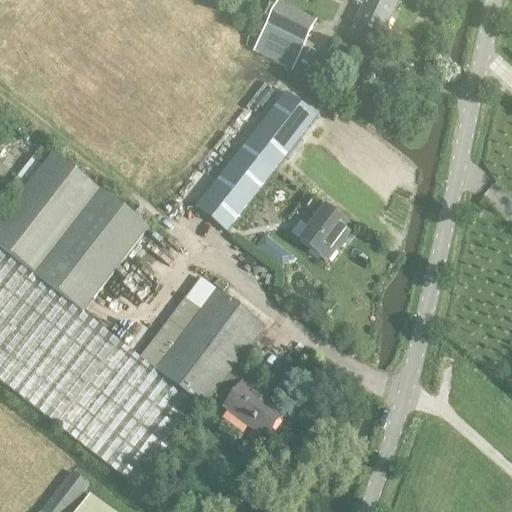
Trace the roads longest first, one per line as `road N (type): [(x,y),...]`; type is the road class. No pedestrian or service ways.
road 1 (unclassified): [(370,511),(413,389),(494,0)]
road 2 (track): [(511,472),(438,408),(450,362)]
